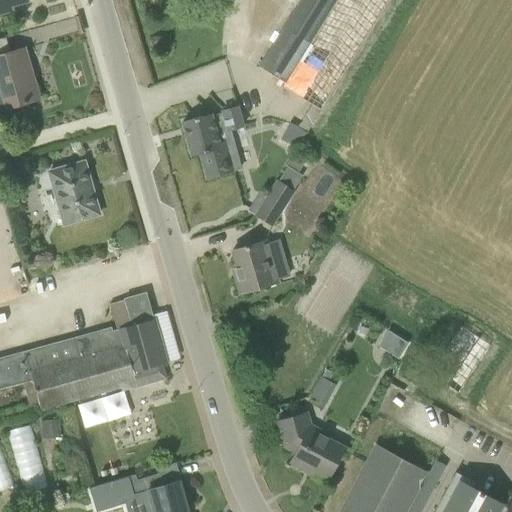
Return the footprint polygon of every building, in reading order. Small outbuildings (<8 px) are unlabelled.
[(13,5),(29,1),(29,0),(0,0),(0,14),(14,10),(13,5)] [(300,0),(259,66),(285,83),(283,86),(321,110),(389,0),(300,0)] [(6,37),(0,39),(0,84),(7,108),(39,99),(24,49),(10,53),(6,37)] [(200,153),(207,178),(234,171),(225,141),(218,143),(215,130),(226,127),(227,130),(243,126),(238,107),(222,111),(223,114),(211,117),(211,114),(182,122),(192,155),(200,153)] [(64,224),(99,214),(94,195),(91,196),(87,182),(90,181),(84,162),(49,172),(64,224)] [(278,181),(256,215),(271,225),(293,191),(278,181)] [(233,269),(240,294),(278,283),(265,241),(232,250),(237,268),(233,269)] [(122,391),(137,386),(133,371),(162,363),(166,362),(146,293),(124,299),(132,326),(112,332),(111,328),(0,358),(0,389),(25,383),(32,407),(39,404),(41,409),(121,387),(122,391)] [(459,394),(491,345),(460,325),(436,361),(456,374),(447,386),(459,394)] [(133,371),(137,386),(166,378),(162,363),(133,371)] [(344,448),(317,433),(319,430),(310,426),(306,413),(277,422),(285,446),(296,452),(291,462),(304,469),(305,466),(328,478),(344,448)] [(404,511),(417,489),(419,490),(427,474),(425,473),(426,472),(377,445),(340,511),(404,511)] [(420,511),(445,466),(437,461),(408,511),(420,511)] [(162,486),(158,474),(137,480),(135,474),(109,482),(112,491),(132,485),(136,500),(131,501),(133,511),(186,511),(188,511),(179,481),(162,486)] [(433,511),(498,511),(503,503),(453,476),(433,511)]
